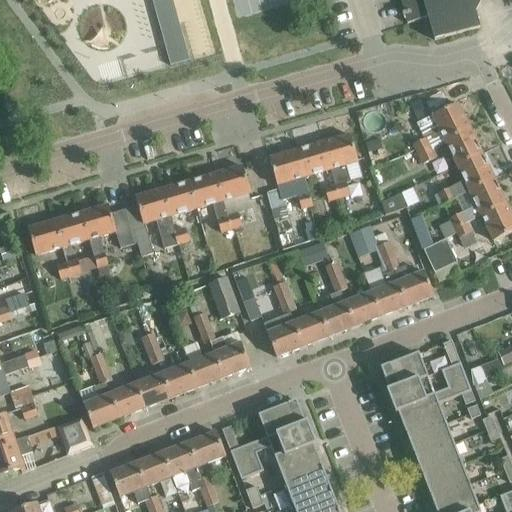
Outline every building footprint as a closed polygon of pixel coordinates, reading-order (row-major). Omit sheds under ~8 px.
[(151,0),(170,66),(189,61),(171,0),(151,0)] [(400,0),(407,24),(428,18),(434,41),(480,28),(474,4),(476,0),(400,0)] [(420,123),(431,117),(424,103),(424,102),(416,105),(412,107),(416,115),(420,123)] [(425,139),(413,145),(417,155),(431,148),(445,141),(470,130),(458,104),(449,109),(431,117),(420,123),(418,124),(425,139)] [(482,154),(470,130),(445,141),(457,166),(482,154)] [(350,136),(323,144),(331,171),(335,186),(340,199),(350,196),(346,184),(349,183),(344,167),(358,163),(350,136)] [(382,149),(379,140),(365,144),(367,154),(382,149)] [(331,171),(323,144),(296,152),(304,178),(331,171)] [(431,148),(417,155),(422,165),(436,158),(431,148)] [(277,186),(304,178),(296,152),(269,159),(277,186)] [(482,154),(457,166),(464,182),(438,194),(443,205),(455,198),(469,192),(494,179),(482,154)] [(216,175),(232,231),(232,230),(242,228),(238,213),(252,209),(248,195),(250,194),(248,186),(243,167),(216,175)] [(190,182),(189,183),(197,210),(198,209),(212,205),(221,234),(232,231),(216,175),(205,178),(203,179),(190,182)] [(494,179),(469,192),(455,198),(462,213),(449,220),(450,222),(439,227),(443,234),(466,223),(481,216),(481,217),(506,205),(494,179)] [(189,183),(162,191),(170,218),(171,217),(197,210),(189,183)] [(329,203),(340,199),(335,186),(324,190),(329,203)] [(411,189),(401,194),(381,203),(385,216),(407,208),(406,206),(417,200),(411,189)] [(279,190),(266,194),(274,222),(287,218),(279,190)] [(138,207),(125,211),(135,245),(138,244),(142,258),(152,255),(154,254),(145,225),(156,222),(164,250),(178,246),(174,232),(170,218),(162,191),(135,198),(138,207)] [(301,210),(313,207),(309,193),(297,196),(301,210)] [(511,232),(511,216),(506,205),(481,217),(493,242),(511,232)] [(121,249),(135,245),(125,211),(111,215),(109,206),(82,214),(90,241),(97,266),(107,263),(100,238),(116,233),(121,249)] [(82,214),(55,222),(62,249),(90,241),(82,214)] [(55,222),(28,230),(34,249),(35,255),(36,257),(48,253),(62,249),(55,222)] [(471,233),(466,223),(443,234),(445,239),(456,234),(459,239),(471,233)] [(370,228),(349,235),(357,259),(366,255),(364,250),(376,246),(373,238),(374,237),(370,228)] [(185,229),(175,232),(179,246),(181,245),(181,248),(179,249),(182,258),(193,255),(185,229)] [(374,237),(373,238),(376,246),(377,246),(388,242),(385,233),(374,237)] [(424,250),(434,274),(456,264),(446,240),(424,250)] [(377,246),(382,260),(393,256),(388,242),(377,246)] [(325,267),(330,265),(322,243),(298,253),(304,268),(322,261),(325,267)] [(17,257),(14,246),(0,250),(0,252),(3,262),(17,257)] [(387,274),(393,272),(398,269),(393,256),(382,260),(387,274)] [(78,260),(67,263),(71,278),(82,274),(78,263),(78,260)] [(67,263),(56,266),(57,270),(60,281),(71,278),(67,263)] [(278,301),(288,297),(275,263),(270,265),(278,286),(273,288),(278,301)] [(337,263),(330,265),(325,267),(330,281),(342,276),(337,263)] [(406,267),(398,269),(393,272),(397,284),(406,308),(434,297),(424,273),(410,278),(406,267)] [(381,269),(367,273),(370,284),(384,280),(381,269)] [(347,289),(342,276),(330,281),(335,294),(330,296),(335,308),(319,314),(328,338),(353,328),(344,304),(339,292),(347,289)] [(191,292),(195,302),(212,296),(221,320),(240,313),(227,278),(208,285),(208,286),(191,292)] [(406,308),(397,284),(372,293),(381,317),(406,308)] [(353,328),(381,317),(372,293),(344,304),(353,328)] [(293,311),(288,297),(278,301),(283,314),(293,311)] [(243,303),(251,323),(263,318),(255,299),(243,303)] [(7,308),(0,310),(0,323),(0,324),(12,320),(9,314),(7,308)] [(204,314),(195,318),(200,332),(210,328),(204,314)] [(302,348),(328,338),(319,314),(293,324),(302,348)] [(302,348),(293,324),(289,316),(275,321),(279,329),(267,334),(276,358),(302,348)] [(81,327),(57,336),(60,344),(77,338),(78,342),(85,339),(81,327)] [(210,328),(200,332),(206,346),(210,344),(215,342),(210,328)] [(41,330),(30,334),(33,343),(43,339),(41,330)] [(142,339),(147,352),(159,348),(154,334),(142,339)] [(215,342),(210,344),(214,354),(224,379),(250,368),(241,344),(227,350),(223,339),(215,342)] [(443,345),(447,357),(451,368),(460,365),(451,342),(443,345)] [(188,364),(197,389),(224,379),(214,354),(203,359),(197,344),(184,349),(190,364),(188,364)] [(500,359),(471,372),(472,378),(473,387),(480,400),(493,394),(486,380),(484,376),(511,362),(511,347),(497,354),(499,358),(500,359)] [(164,361),(159,348),(147,352),(152,365),(164,361)] [(419,355),(381,369),(389,391),(427,376),(419,355)] [(25,356),(12,360),(17,373),(29,369),(25,356)] [(90,360),(95,373),(105,368),(100,356),(90,360)] [(12,360),(0,365),(3,371),(5,378),(17,373),(12,360)] [(172,399),(197,389),(188,364),(162,374),(172,399)] [(398,414),(400,419),(438,404),(461,395),(470,391),(460,365),(451,368),(441,372),(448,390),(434,395),(427,376),(389,391),(387,392),(396,415),(398,414)] [(110,382),(105,368),(95,373),(100,386),(105,384),(110,382)] [(0,372),(0,400),(0,397),(10,394),(5,378),(3,371),(0,372)] [(146,409),(172,399),(162,374),(136,385),(146,409)] [(109,395),(105,384),(100,386),(79,394),(93,430),(119,420),(109,395)] [(136,385),(109,395),(119,420),(146,409),(136,385)] [(475,402),(470,391),(461,395),(465,406),(475,402)] [(296,402),(258,417),(267,438),(305,424),(296,402)] [(400,419),(408,439),(446,424),(438,404),(400,419)] [(38,416),(34,405),(21,410),(24,421),(38,416)] [(480,417),(477,406),(467,410),(470,420),(480,417)] [(0,417),(0,447),(15,442),(6,415),(0,417)] [(482,421),(486,432),(495,428),(491,417),(482,421)] [(82,418),(57,427),(58,432),(60,436),(68,457),(81,452),(93,447),(92,444),(87,432),(85,426),(82,418)] [(271,449),(278,466),(315,451),(314,447),(316,446),(308,423),(305,424),(267,439),(239,449),(230,453),(241,480),(263,471),(256,454),(271,449)] [(454,445),(446,424),(408,439),(416,460),(454,445)] [(222,431),(226,442),(235,439),(231,428),(222,431)] [(486,432),(491,442),(500,438),(495,428),(486,432)] [(226,458),(216,433),(188,444),(197,469),(226,458)] [(15,442),(0,447),(0,476),(20,470),(24,469),(20,458),(32,454),(33,453),(31,449),(30,447),(29,443),(27,437),(15,442)] [(230,453),(239,449),(235,439),(226,442),(230,453)] [(188,444),(161,454),(171,479),(186,473),(190,484),(189,484),(192,492),(199,489),(201,495),(212,490),(207,477),(202,479),(197,469),(188,444)] [(462,466),(454,445),(416,460),(424,481),(462,466)] [(278,466),(286,487),(324,472),(316,451),(278,466)] [(146,488),(171,479),(161,454),(136,464),(146,488)] [(500,460),(505,472),(511,469),(511,467),(508,457),(500,460)] [(148,511),(156,511),(162,510),(161,508),(164,507),(160,499),(158,500),(157,497),(150,499),(146,488),(136,464),(110,474),(120,498),(132,494),(137,504),(144,501),(148,511)] [(462,466),(424,481),(432,501),(469,486),(462,466)] [(286,487),(294,507),(332,493),(324,472),(286,487)] [(103,475),(92,479),(103,510),(114,506),(103,475)] [(432,501),(436,511),(463,511),(477,507),(469,486),(432,501)] [(245,492),(249,501),(260,497),(256,487),(245,492)] [(217,504),(212,490),(201,495),(206,508),(212,506),(217,504)] [(479,511),(477,507),(463,511),(511,511),(511,492),(500,498),(504,511),(479,511)] [(295,511),(339,511),(332,493),(294,507),(295,511)] [(249,501),(253,510),(263,506),(260,497),(249,501)]
